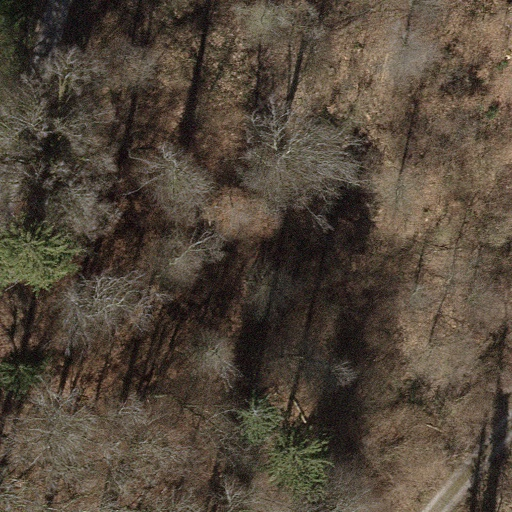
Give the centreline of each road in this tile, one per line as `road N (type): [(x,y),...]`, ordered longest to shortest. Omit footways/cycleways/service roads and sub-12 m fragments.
road 1 (track): [(59,0),(0,208)]
road 2 (track): [(511,411),(430,511)]
